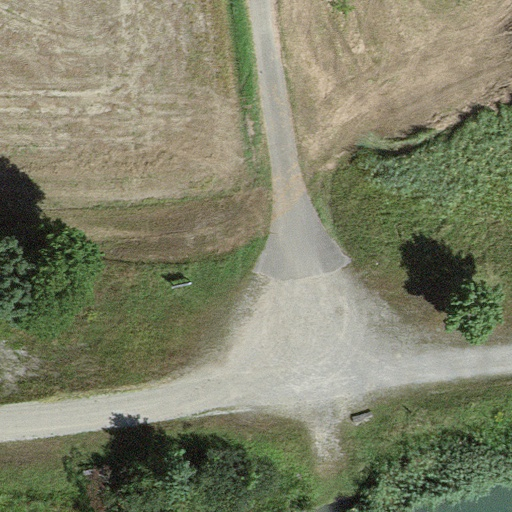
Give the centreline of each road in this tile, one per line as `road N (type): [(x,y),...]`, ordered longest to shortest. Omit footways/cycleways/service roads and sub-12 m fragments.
road 1 (track): [(0,422),(511,359)]
road 2 (track): [(318,385),(282,219),(253,0)]
